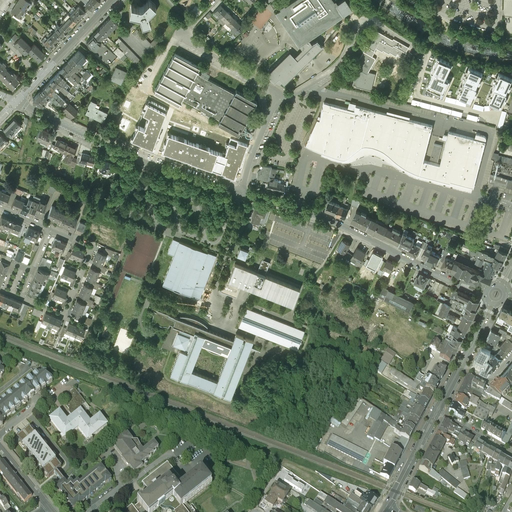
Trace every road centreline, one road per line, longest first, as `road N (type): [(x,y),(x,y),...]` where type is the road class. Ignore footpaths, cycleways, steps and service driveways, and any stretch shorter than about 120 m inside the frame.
road 1 (residential): [(485,293),(319,216),(241,192)]
road 2 (residential): [(241,192),(152,165),(16,102)]
road 3 (residential): [(281,101),(338,65),(366,14)]
road 4 (residential): [(182,33),(281,101)]
